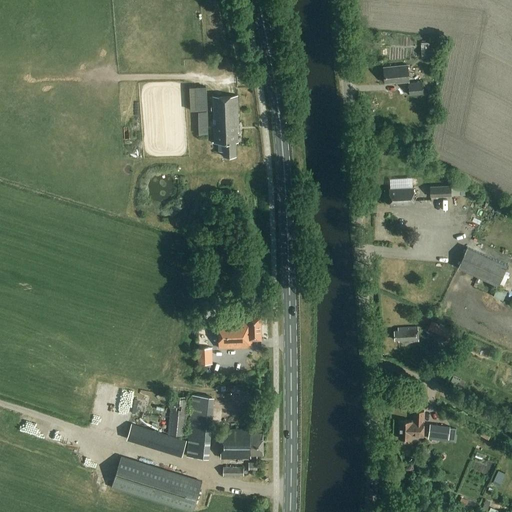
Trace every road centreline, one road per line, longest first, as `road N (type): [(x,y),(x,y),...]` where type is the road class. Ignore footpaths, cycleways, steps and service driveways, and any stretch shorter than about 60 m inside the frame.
road 1 (primary): [(290,511),(290,281),(282,153),(258,0)]
road 2 (unclassified): [(369,511),(372,429),(339,0)]
road 3 (track): [(368,364),(389,366),(511,423)]
